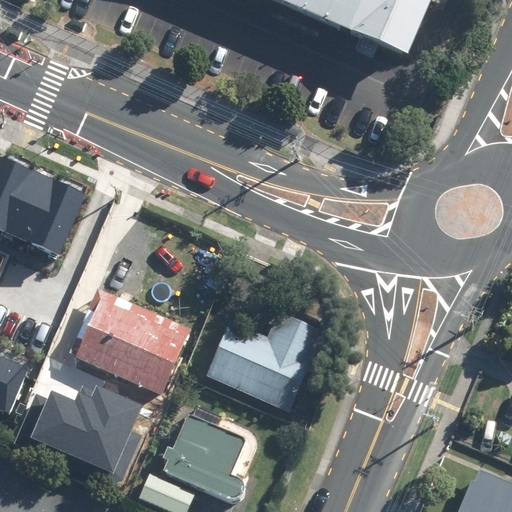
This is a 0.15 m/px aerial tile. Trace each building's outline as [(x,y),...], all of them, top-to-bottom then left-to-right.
[(287,0),(409,50),(430,0),(287,0)] [(0,272),(0,400),(4,403),(24,357),(42,365),(66,311),(36,297),(39,290),(0,272)] [(194,330),(101,292),(82,336),(63,328),(35,392),(84,413),(99,375),(95,374),(97,368),(166,397),(194,330)] [(279,314),(267,339),(234,325),(209,379),(293,416),(329,336),(279,314)] [(167,474),(233,503),(237,503),(241,502),(244,500),(247,497),(248,494),(248,490),(247,486),(245,483),(234,478),(250,442),(192,417),(178,450),(171,447),(166,460),(172,463),(167,474)] [(511,511),(511,481),(480,468),(462,511),(511,511)] [(191,511),(198,496),(151,476),(141,501),(167,511),(191,511)]
